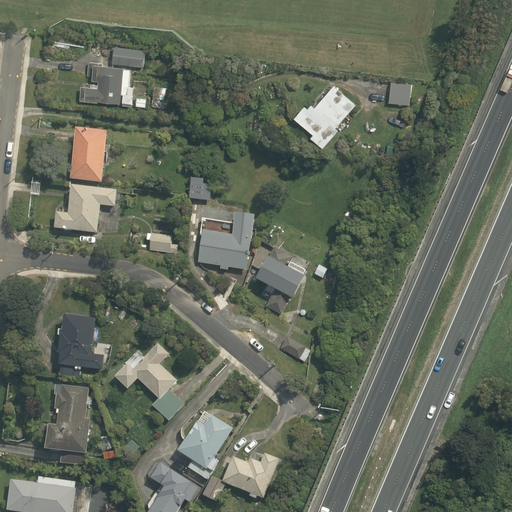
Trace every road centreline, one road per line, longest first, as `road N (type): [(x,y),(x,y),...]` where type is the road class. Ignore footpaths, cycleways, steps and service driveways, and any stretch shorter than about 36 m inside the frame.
road 1 (motorway): [(330,511),(511,83)]
road 2 (residential): [(0,258),(121,266),(152,278),(297,405)]
road 3 (motorway): [(511,214),(382,511)]
